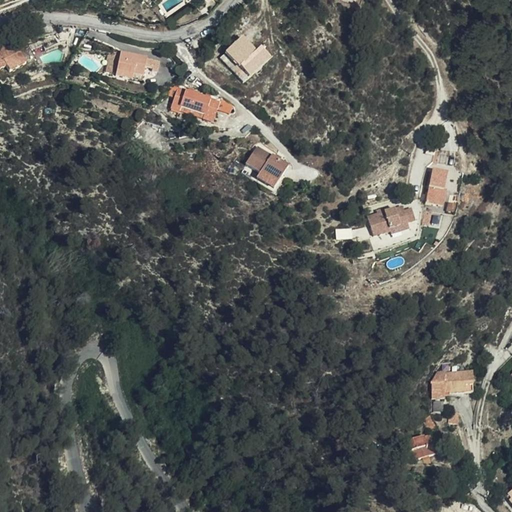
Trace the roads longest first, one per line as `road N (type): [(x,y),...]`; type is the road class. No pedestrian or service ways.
road 1 (unclassified): [(85,511),(65,371),(70,352),(87,340),(102,342),(123,412),(187,511)]
road 2 (unclassified): [(236,0),(176,39),(98,23),(0,19)]
road 3 (unknown): [(302,172),(195,69),(176,39)]
road 4 (residential): [(490,511),(476,450),(489,376)]
